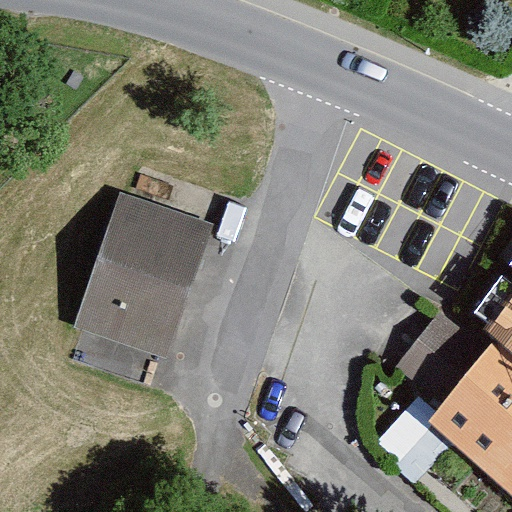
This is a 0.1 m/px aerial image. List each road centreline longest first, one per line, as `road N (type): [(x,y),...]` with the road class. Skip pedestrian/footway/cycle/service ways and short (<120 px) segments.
road 1 (unknown): [(296,54),(289,170),(229,370),(198,511)]
road 2 (tertiary): [(511,148),(248,33),(118,0)]
